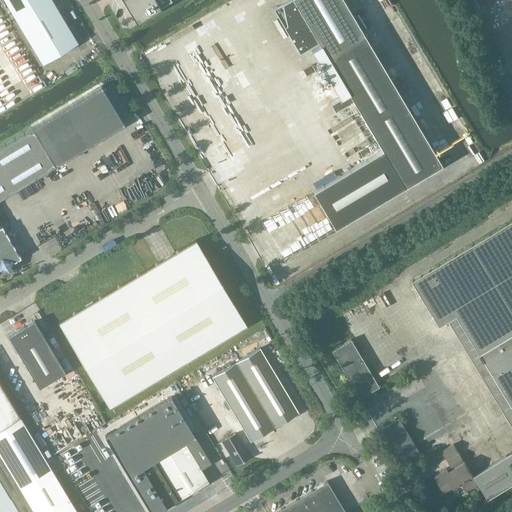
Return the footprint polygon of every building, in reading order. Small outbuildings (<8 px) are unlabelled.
[(4,0),(42,64),(77,42),(51,0),(4,0)] [(124,0),(136,20),(137,22),(138,21),(170,2),(172,1),(171,0),(124,0)] [(335,111),(353,100),(382,150),(313,191),(335,228),(405,187),(442,165),(373,48),(343,0),(286,0),(273,8),(297,48),(299,52),(305,48),(317,41),(320,45),(313,48),(311,50),(340,98),(330,103),(335,111)] [(379,33),(370,37),(377,53),(386,48),(379,33)] [(511,101),(511,81),(507,73),(494,81),(507,104),(511,101)] [(32,127),(0,146),(0,268),(10,271),(12,261),(14,262),(21,258),(2,226),(0,227),(0,197),(55,165),(124,124),(101,86),(32,127)] [(155,141),(141,144),(143,155),(157,152),(155,141)] [(465,154),(475,149),(471,142),(461,147),(465,154)] [(150,158),(153,166),(160,164),(157,155),(150,158)] [(264,220),(271,232),(287,223),(281,211),(264,220)] [(511,401),(511,453),(506,457),(493,465),(476,475),(490,498),(511,485),(511,221),(415,280),(442,325),(459,315),(511,401)] [(109,408),(247,325),(195,240),(58,322),(109,408)] [(252,292),(257,290),(251,277),(247,279),(252,292)] [(8,336),(39,388),(65,372),(34,321),(8,336)] [(331,350),(332,351),(360,398),(379,386),(351,339),(331,350)] [(370,357),(383,350),(379,343),(366,351),(370,357)] [(211,376),(238,421),(250,441),(298,412),(260,348),(211,376)] [(76,511),(0,384),(0,511),(76,511)] [(171,396),(104,436),(150,511),(158,511),(166,507),(177,500),(202,485),(203,487),(207,485),(206,484),(209,482),(201,469),(211,463),(194,435),(171,396)] [(402,468),(421,456),(399,419),(380,430),(402,468)] [(243,446),(236,434),(235,433),(222,441),(236,464),(250,456),(243,446)] [(453,444),(445,449),(442,451),(453,469),(449,471),(447,469),(435,476),(444,491),(452,486),(454,489),(462,484),(467,493),(478,486),(473,477),(474,477),(465,462),(464,462),(453,444)] [(45,457),(51,454),(48,448),(42,450),(45,457)] [(274,511),(345,511),(327,481),(274,511)]
